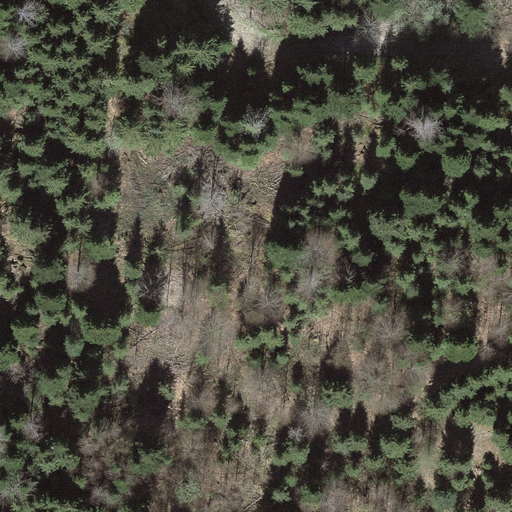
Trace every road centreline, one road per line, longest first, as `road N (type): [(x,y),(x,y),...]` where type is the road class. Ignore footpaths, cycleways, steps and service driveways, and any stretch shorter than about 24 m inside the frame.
road 1 (track): [(443,511),(405,317),(511,171)]
road 2 (track): [(511,52),(301,51),(245,39),(203,0)]
